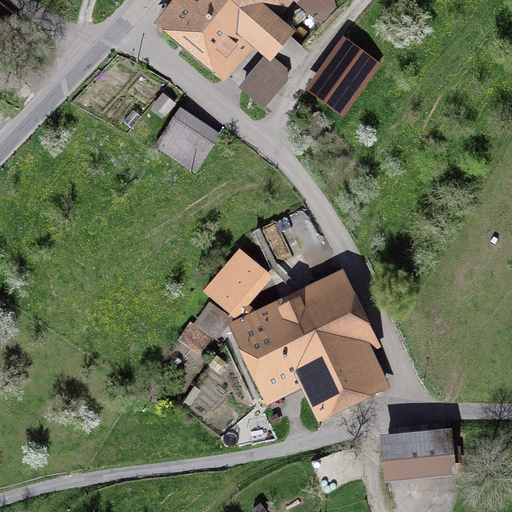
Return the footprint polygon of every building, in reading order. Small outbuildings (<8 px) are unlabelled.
[(281,0),(184,0),(166,21),(220,68),(248,36),(266,52),(286,31),(268,15),(281,0)] [(351,107),(384,50),(341,26),(309,82),(351,107)] [(275,51),(245,86),(263,102),(289,75),(275,51)] [(221,139),(180,114),(158,149),(199,174),(221,139)] [(266,272),(241,249),(205,289),(231,312),(266,272)] [(345,275),(236,325),(267,394),(301,379),(317,414),(393,380),(345,275)] [(227,317),(210,305),(198,323),(215,335),(227,317)] [(200,350),(210,337),(190,323),(180,336),(200,350)] [(449,435),(387,441),(390,474),(452,468),(449,435)]
